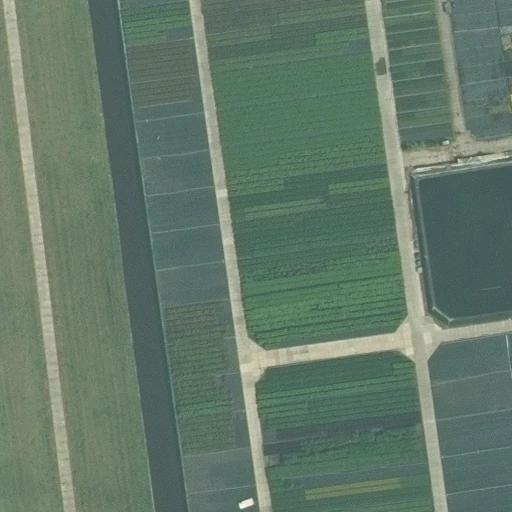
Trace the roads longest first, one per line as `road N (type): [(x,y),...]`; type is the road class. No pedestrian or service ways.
road 1 (track): [(442,511),(374,0)]
road 2 (track): [(265,511),(245,365),(511,328)]
road 3 (track): [(245,365),(194,0)]
road 4 (track): [(462,150),(441,0)]
